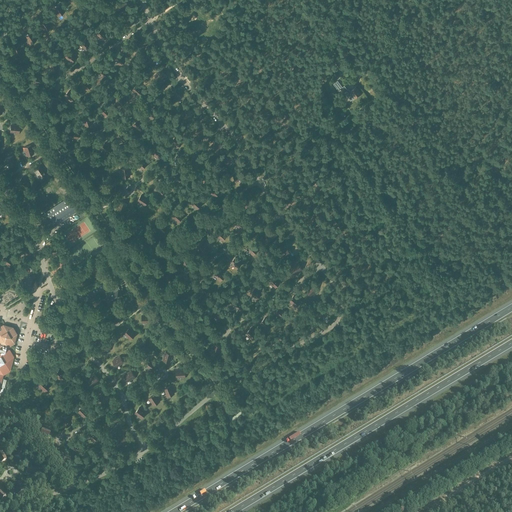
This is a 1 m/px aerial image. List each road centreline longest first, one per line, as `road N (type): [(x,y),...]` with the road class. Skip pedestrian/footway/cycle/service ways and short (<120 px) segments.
road 1 (unclassified): [(145,451),(219,390),(334,324),(340,303),(235,138),(180,78),(141,0)]
road 2 (motorway): [(511,307),(174,511)]
road 3 (motorway): [(234,511),(511,343)]
road 4 (unclassified): [(0,182),(30,230),(64,321),(118,388),(145,451)]
road 5 (track): [(373,511),(511,426)]
road 6 (track): [(286,0),(374,79),(369,90),(358,75)]
road 7 (unclassified): [(20,511),(145,451)]
